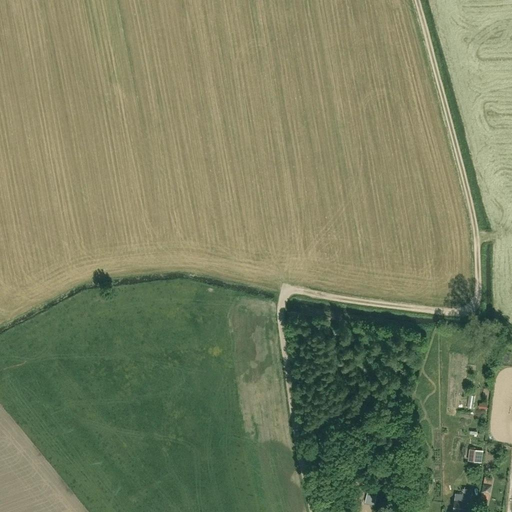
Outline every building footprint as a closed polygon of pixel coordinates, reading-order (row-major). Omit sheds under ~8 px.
[(473,449),(471,461),(482,462),(483,451),(473,449)] [(391,469),(384,487),(396,492),(403,473),(391,469)] [(483,482),(481,492),(490,493),(492,484),(483,482)] [(376,496),(378,488),(369,486),(368,490),(371,491),(370,495),(376,496)] [(455,499),(453,511),(458,511),(469,511),(471,501),(455,499)]
